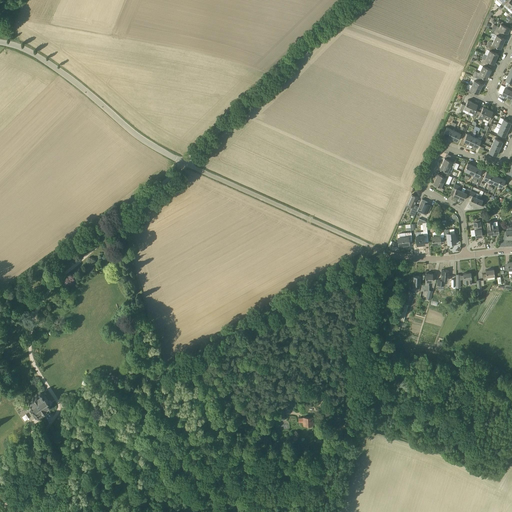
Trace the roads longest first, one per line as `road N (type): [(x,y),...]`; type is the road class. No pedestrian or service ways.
road 1 (track): [(100,243),(37,309),(31,359),(60,407),(0,487)]
road 2 (tertiary): [(184,163),(349,0)]
road 3 (unclassified): [(389,256),(184,163)]
road 4 (tertiary): [(184,163),(34,54),(0,42)]
road 5 (track): [(369,246),(362,262),(189,358)]
road 6 (track): [(160,375),(45,493),(27,506),(0,501)]
road 7 (residential): [(464,256),(460,212),(425,182),(438,151),(493,163),(511,138)]
